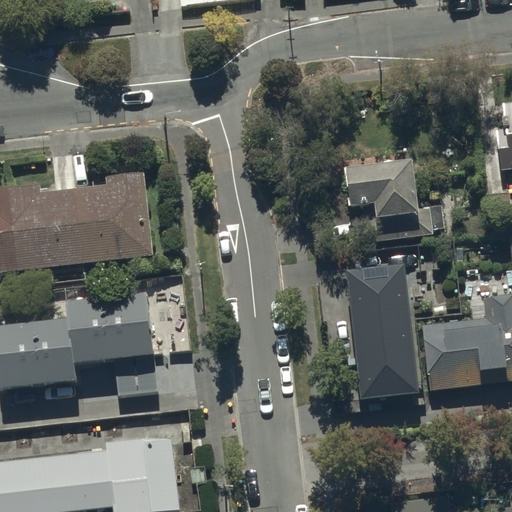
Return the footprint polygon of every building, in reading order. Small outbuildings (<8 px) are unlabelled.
[(511,111),(501,113),(503,128),(500,128),(501,139),(495,140),(499,177),(511,175),(511,111)] [(344,179),(348,218),(363,217),(366,244),(433,237),(433,232),(443,231),(441,210),(416,212),(412,172),(344,179)] [(0,281),(105,271),(105,277),(121,276),(120,269),(151,266),(144,179),(93,183),(94,198),(40,202),(39,195),(0,197),(0,281)] [(488,202),(490,238),(511,236),(508,201),(488,202)] [(405,281),(346,288),(360,416),(419,410),(405,281)] [(484,327),(424,335),(430,401),(475,395),(474,390),(499,387),(500,392),(511,390),(511,304),(481,308),(484,327)] [(0,404),(77,398),(75,379),(116,376),(118,405),(157,401),(149,307),(65,315),(66,330),(0,335),(0,404)] [(0,511),(177,511),(171,449),(109,455),(110,469),(0,480),(0,511)]
